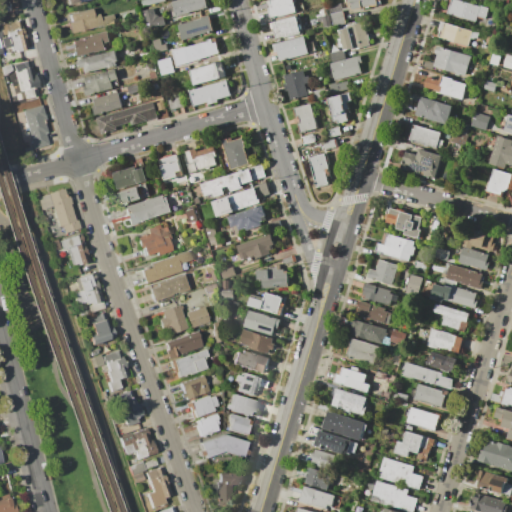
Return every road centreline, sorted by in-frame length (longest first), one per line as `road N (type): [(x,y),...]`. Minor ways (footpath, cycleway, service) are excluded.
road 1 (residential): [(34,0),(80,174),(197,511)]
road 2 (residential): [(0,182),(266,104)]
road 3 (tertiary): [(332,268),(258,511)]
road 4 (residential): [(511,274),(439,511)]
road 5 (tertiary): [(413,0),(360,177)]
road 6 (tertiary): [(0,332),(45,511)]
road 7 (residential): [(360,177),(511,224)]
